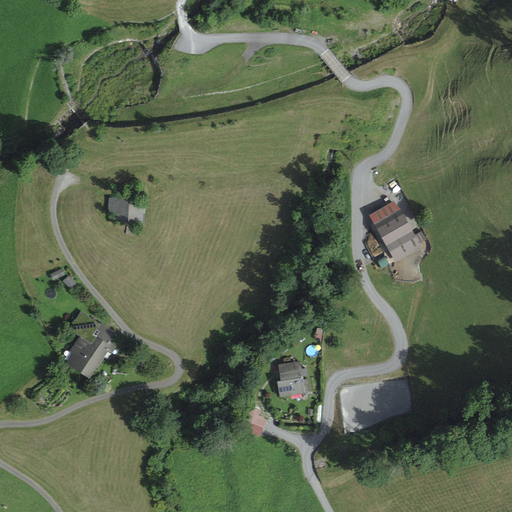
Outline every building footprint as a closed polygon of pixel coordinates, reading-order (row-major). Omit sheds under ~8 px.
[(118,214),(117,219),(138,221),(139,200),(119,199),(119,200),(113,199),(112,214),(118,214)] [(372,215),(376,223),(398,210),(394,202),(372,215)] [(376,223),(391,249),(413,236),(398,210),(376,223)] [(391,249),(398,260),(420,247),(413,236),(391,249)] [(54,280),(64,274),(62,269),(51,274),(54,280)] [(76,286),(69,277),(64,281),(72,289),(76,286)] [(105,349),(111,353),(115,346),(110,342),(109,342),(107,345),(92,335),(100,324),(81,311),(72,326),(83,333),(72,350),(76,353),(70,362),(88,374),(95,364),(98,366),(103,358),(100,356),(105,349)] [(110,342),(116,333),(100,323),(100,324),(92,335),(107,345),(109,342),(110,342)] [(303,392),(303,391),(308,390),(306,380),(302,380),(301,375),(307,374),(306,369),(300,370),(299,362),(282,365),(283,376),(277,377),(281,396),(303,392)] [(277,377),(283,376),(282,365),(274,367),(276,377),(277,377)] [(249,413),(242,429),(260,436),(266,421),(249,413)]
